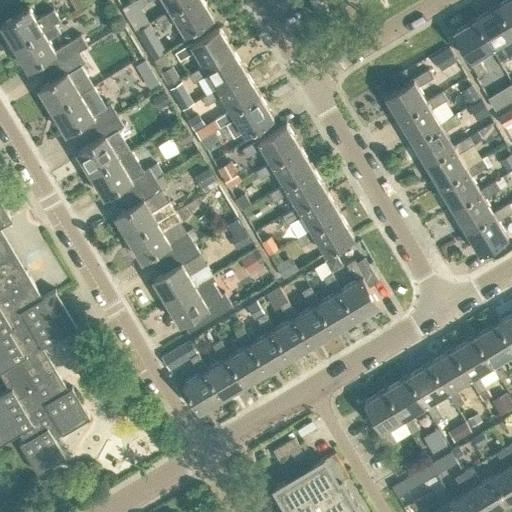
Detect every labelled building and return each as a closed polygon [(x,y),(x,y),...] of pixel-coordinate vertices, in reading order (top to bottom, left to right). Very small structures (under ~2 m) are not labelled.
[(186,0),(146,0),(147,1),(149,0),(167,0),(171,7),(172,6),(173,8),(186,0)] [(214,14),(205,0),(186,0),(173,8),(172,6),(171,7),(156,16),(161,24),(176,15),(186,31),(214,14)] [(511,0),(504,0),(500,3),(511,24),(511,0)] [(500,42),(511,34),(511,24),(500,3),(477,17),(494,45),(492,46),(493,47),(502,61),(509,57),(500,42)] [(36,18),(29,6),(2,22),(16,44),(49,24),(48,23),(55,19),(59,16),(54,7),(36,18)] [(478,55),(493,47),(492,46),(494,45),(477,17),(454,30),(471,58),(469,59),(479,75),(487,70),(478,55)] [(61,28),(55,19),(48,23),(49,24),(16,44),(29,66),(47,55),(53,65),(79,49),(88,43),(82,32),(55,48),(48,36),(61,28)] [(152,56),(165,48),(150,21),(136,29),(152,56)] [(196,48),(205,63),(205,62),(206,64),(234,48),(220,25),(193,41),(192,40),(176,50),(181,57),(196,48)] [(434,53),(442,66),(457,57),(448,43),(434,53)] [(247,70),(234,48),(206,64),(205,62),(205,63),(189,72),(194,80),(210,70),(218,85),(219,85),(220,86),(247,70)] [(93,84),(80,63),(86,60),(79,49),(53,65),(58,74),(40,85),(53,108),(93,84)] [(137,78),(152,68),(145,58),(130,67),(137,78)] [(167,82),(179,75),(172,63),(160,70),(167,82)] [(387,93),(401,115),(429,99),(428,97),(420,83),(435,74),(430,66),(414,75),(415,76),(387,93)] [(260,92),(247,70),(220,86),(219,85),(218,85),(203,94),(207,102),(223,93),(231,107),(232,107),(233,109),(260,92)] [(183,107),(194,100),(181,80),(170,87),(183,107)] [(469,100),(479,94),(471,82),(461,88),(469,100)] [(105,104),(93,84),(53,108),(67,130),(85,119),(91,128),(117,112),(111,101),(105,104)] [(444,88),(428,97),(429,99),(401,115),(414,138),(442,121),(441,120),(441,119),(433,105),(448,96),(444,88)] [(160,108),(171,100),(164,89),(152,97),(160,108)] [(274,115),(260,92),(233,109),(232,107),(231,107),(196,128),(201,136),(227,121),(235,135),(245,129),(246,132),(274,115)] [(476,119),(489,111),(482,97),(468,105),(476,119)] [(505,125),(511,120),(511,105),(498,114),(505,125)] [(457,110),(441,119),(441,120),(442,121),(414,138),(427,160),(455,144),(454,142),(455,142),(446,127),(462,118),(457,110)] [(194,128),(205,121),(199,111),(188,118),(194,128)] [(131,148),(119,127),(124,124),(117,112),(91,128),(97,138),(78,149),(91,171),(119,155),(131,148)] [(263,145),(272,159),(273,161),(301,144),(287,121),(260,137),(259,136),(243,146),(248,154),(263,145)] [(179,146),(193,137),(186,126),(172,134),(179,146)] [(475,141),(482,136),(477,128),(470,133),(475,141)] [(470,133),(455,142),(454,142),(455,144),(427,160),(441,183),(468,166),(467,164),(468,164),(459,150),(475,141),(470,133)] [(314,166),(301,144),(273,161),(272,159),(256,168),(261,176),(276,167),(285,181),(286,183),(314,166)] [(507,168),(511,165),(511,151),(500,158),(507,168)] [(132,175),(119,155),(91,171),(105,194),(115,188),(120,197),(155,176),(149,165),(132,175)] [(483,155),(468,164),(467,164),(468,166),(441,183),(454,205),(482,189),(481,187),(472,172),(488,163),(483,155)] [(205,190),(219,182),(209,165),(195,173),(205,190)] [(327,189),(314,166),(286,183),(285,181),(269,191),(274,198),(290,189),(298,204),(299,203),(299,205),(327,189)] [(151,209),(145,198),(162,187),(155,176),(120,197),(126,207),(116,213),(129,235),(175,208),(169,198),(151,209)] [(497,178),(481,187),(482,189),(454,205),(467,227),(495,211),(494,209),(486,195),(501,185),(497,178)] [(340,211),(327,189),(299,205),(299,203),(298,204),(283,213),(287,221),(303,211),(311,226),(312,226),(313,227),(340,211)] [(241,207),(251,201),(245,191),(235,197),(241,207)] [(0,368),(1,368),(11,385),(0,391),(0,440),(20,429),(24,437),(19,440),(37,470),(66,453),(55,434),(90,414),(71,383),(67,386),(42,343),(76,323),(55,287),(42,295),(26,268),(17,273),(0,244),(0,224),(13,217),(0,196),(0,368)] [(499,217),(511,209),(511,203),(510,200),(494,209),(495,211),(467,227),(481,250),(509,234),(499,217)] [(170,239),(163,227),(180,217),(175,208),(129,235),(142,257),(162,246),(167,255),(193,239),(187,228),(170,239)] [(326,250),(354,233),(340,211),(313,227),(312,226),(311,226),(296,235),(301,243),(316,234),(326,250)] [(287,221),(283,213),(275,217),(280,225),(287,221)] [(238,216),(228,222),(240,244),(251,238),(245,228),(244,228),(238,216)] [(268,252),(278,246),(264,224),(255,230),(268,252)] [(190,272),(183,261),(200,251),(193,239),(167,255),(173,265),(154,276),(167,298),(212,271),(207,262),(190,272)] [(256,246),(240,255),(247,267),(263,258),(256,246)] [(337,252),(325,258),(332,269),(338,266),(340,257),(337,252)] [(283,277),(299,268),(291,254),(275,263),(283,277)] [(379,301),(363,274),(364,273),(355,257),(347,261),(356,277),(341,285),(342,286),(340,287),(356,315),(379,301)] [(342,286),(341,285),(332,270),(324,275),(333,290),(319,299),(317,300),(334,328),(356,315),(340,287),(342,286)] [(222,293),(214,279),(216,277),(212,271),(167,298),(181,321),(200,309),(206,319),(232,303),(225,291),(222,293)] [(319,299),(310,283),(302,288),(311,303),(297,312),(295,313),(311,341),(334,328),(317,300),(319,299)] [(274,325),(273,327),(289,354),(311,341),(295,313),(297,312),(288,296),(280,284),(267,291),(275,305),(280,302),(289,317),(274,325)] [(254,313),(262,309),(257,300),(249,305),(254,313)] [(273,327),(274,325),(265,310),(257,314),(266,330),(252,338),(252,339),(250,340),(266,367),(289,354),(273,327)] [(511,310),(499,318),(511,340),(511,310)] [(511,378),(500,358),(511,350),(511,340),(499,318),(477,332),(494,361),(491,362),(492,362),(507,387),(511,384),(511,378)] [(252,339),(252,338),(243,323),(235,328),(244,343),(229,351),(230,352),(228,353),(244,381),(266,367),(250,340),(252,339)] [(82,331),(71,338),(87,365),(98,359),(82,331)] [(477,371),(492,362),(491,362),(494,361),(477,332),(454,345),(471,374),(469,375),(469,376),(478,391),(486,386),(477,371)] [(230,352),(229,351),(220,336),(212,341),(221,356),(207,365),(205,366),(222,394),(244,381),(228,353),(230,352)] [(190,337),(160,354),(167,366),(197,349),(190,337)] [(455,384),(469,376),(469,375),(471,374),(454,345),(432,358),(449,387),(447,388),(447,389),(456,404),(464,399),(455,384)] [(207,365),(198,349),(190,354),(199,369),(182,379),(199,407),(222,394),(205,366),(207,365)] [(433,397),(447,389),(447,388),(449,387),(432,358),(410,372),(427,400),(425,402),(434,417),(442,412),(433,397)] [(411,411),(425,402),(427,400),(410,372),(387,385),(404,414),(402,415),(403,415),(411,430),(419,426),(411,411)] [(388,424),(403,415),(402,415),(404,414),(387,385),(365,399),(381,427),(380,428),(389,444),(397,439),(388,424)] [(483,398),(491,393),(486,386),(478,391),(483,398)] [(500,413),(511,405),(511,398),(506,389),(491,399),(500,413)] [(472,424),(482,418),(477,411),(467,417),(472,424)] [(454,439),(471,429),(465,419),(448,429),(454,439)] [(429,450),(442,443),(433,426),(419,434),(429,450)] [(477,444),(487,438),(482,431),(472,437),(477,444)] [(279,456),(300,444),(295,434),(273,447),(279,456)] [(511,496),(511,456),(505,444),(497,449),(506,463),(492,471),(508,498),(511,496)] [(325,456),(275,485),(289,508),(288,509),(289,511),(360,511),(356,503),(357,503),(342,477),(349,473),(335,450),(325,456)] [(508,498),(492,471),(481,478),(472,464),(463,469),(488,511),(508,498)] [(432,479),(435,470),(424,466),(420,475),(432,479)] [(485,511),(488,511),(463,469),(455,474),(464,488),(451,496),(460,511),(485,511)] [(460,511),(451,496),(439,503),(431,488),(411,500),(418,511),(460,511)]
